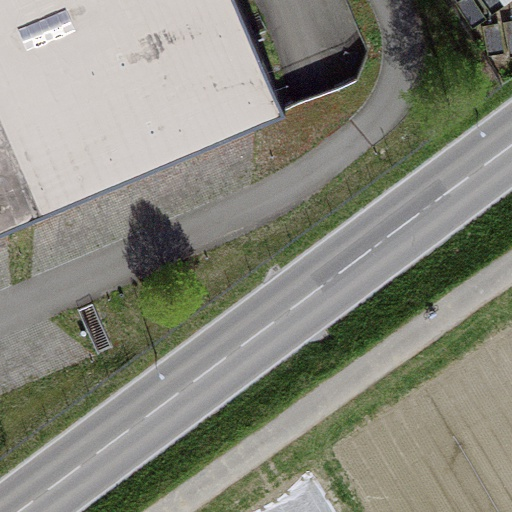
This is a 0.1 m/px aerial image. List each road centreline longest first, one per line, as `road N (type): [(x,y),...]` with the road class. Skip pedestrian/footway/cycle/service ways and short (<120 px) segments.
road 1 (primary): [(14,511),(511,146)]
road 2 (track): [(511,268),(166,511)]
